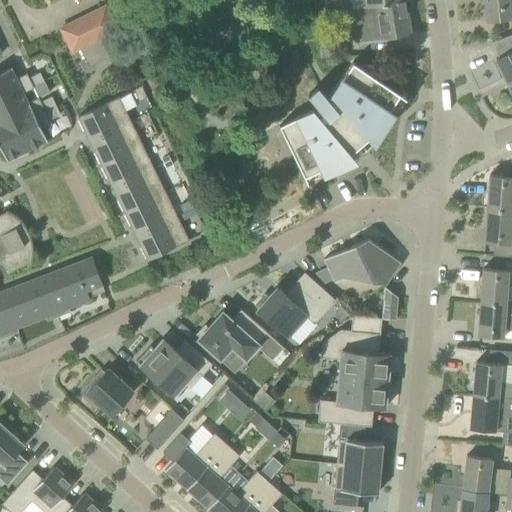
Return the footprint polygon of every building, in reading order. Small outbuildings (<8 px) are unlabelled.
[(410,35),(404,0),(365,0),(366,7),(351,9),(357,43),(382,39),(410,35)] [(511,0),(484,0),(486,21),(511,18),(511,0)] [(58,28),(65,42),(71,54),(81,49),(89,65),(109,55),(101,39),(119,30),(106,3),(58,28)] [(336,57),(335,39),(320,40),(321,58),(336,57)] [(511,51),(496,60),(507,82),(511,79),(511,51)] [(324,174),(332,171),(341,166),(339,162),(360,143),(381,126),(384,128),(373,144),(366,150),(367,151),(373,145),(395,113),(390,109),(401,94),(352,61),(343,76),(341,76),(330,93),(332,95),(328,98),(318,86),(308,95),(319,107),(315,110),(314,109),(279,126),(304,176),(302,178),(304,184),(307,183),(310,187),(324,174)] [(0,72),(0,103),(15,96),(15,97),(27,91),(26,91),(23,84),(20,77),(9,82),(3,71),(0,72)] [(141,86),(134,89),(139,101),(147,97),(141,86)] [(0,132),(38,114),(34,107),(31,101),(20,106),(15,97),(15,96),(0,103),(0,132)] [(119,97),(78,117),(148,260),(189,240),(119,97)] [(38,114),(0,132),(0,163),(3,162),(4,165),(17,159),(16,156),(40,144),(34,133),(44,128),(41,122),(38,114)] [(511,210),(511,176),(490,175),(487,209),(511,210)] [(197,214),(194,208),(181,215),(184,220),(197,214)] [(511,210),(487,209),(485,242),(511,244),(511,210)] [(89,300),(88,298),(85,290),(102,284),(91,258),(0,292),(0,263),(1,263),(6,274),(30,262),(31,262),(31,261),(32,259),(32,258),(32,256),(32,255),(33,253),(33,252),(33,250),(33,249),(33,247),(32,246),(32,244),(32,243),(32,241),(31,240),(31,238),(31,237),(30,236),(30,234),(29,233),(28,231),(28,230),(27,229),(26,228),(25,226),(24,225),(23,224),(23,223),(22,222),(20,220),(19,219),(18,218),(17,217),(16,217),(15,216),(14,215),(12,214),(11,213),(10,212),(8,212),(7,211),(6,211),(5,212),(0,214),(0,328),(14,323),(17,332),(18,331),(17,328),(47,316),(45,311),(66,303),(68,308),(89,300)] [(324,259),(335,283),(345,278),(386,283),(401,263),(368,238),(324,259)] [(511,304),(511,262),(504,262),(504,270),(483,268),(481,302),(506,304),(511,304)] [(302,289),(296,284),(286,295),(277,287),(267,298),(265,295),(257,304),(259,307),(257,310),(288,338),(307,316),(314,322),(335,299),(311,279),(302,289)] [(85,290),(88,298),(104,291),(102,284),(85,290)] [(398,296),(385,286),(382,318),(396,320),(398,296)] [(511,304),(506,304),(481,302),(478,336),(503,338),(504,330),(511,330),(511,304)] [(349,314),(340,305),(336,310),(336,317),(342,322),(349,314)] [(199,339),(220,358),(231,346),(246,358),(257,346),(259,344),(258,343),(267,333),(241,310),(232,320),(223,312),(208,328),(205,325),(197,334),(200,337),(199,339)] [(379,353),(382,318),(353,315),(351,330),(341,329),(322,342),(321,357),(341,359),(339,376),(388,381),(391,354),(379,353)] [(283,347),(267,333),(258,343),(259,344),(257,346),(272,360),(283,347)] [(175,350),(162,339),(154,348),(150,345),(136,361),(174,395),(185,383),(191,388),(203,375),(195,368),(205,358),(185,340),(175,350)] [(498,398),(500,375),(501,363),(476,362),(473,395),(498,398)] [(133,391),(108,368),(97,379),(94,377),(81,392),(95,405),(97,402),(112,415),(133,391)] [(388,381),(339,376),(337,401),(320,400),(318,422),(340,424),(365,426),(372,427),(373,407),(385,408),(388,381)] [(265,412),(275,401),(264,391),(254,402),(265,412)] [(473,395),(470,429),(495,431),(498,398),(473,395)] [(159,448),(184,420),(172,409),(145,439),(157,450),(159,448)] [(249,420),(255,426),(262,417),(256,412),(249,420)] [(18,434),(19,433),(0,416),(0,478),(8,485),(28,462),(17,452),(25,443),(14,434),(16,432),(18,434)] [(380,468),(382,444),(383,444),(383,443),(363,441),(365,426),(340,424),(339,439),(345,440),(345,441),(343,464),(380,468)] [(511,432),(503,432),(502,445),(511,445),(511,432)] [(166,471),(186,489),(186,490),(227,444),(215,433),(195,455),(187,447),(187,446),(190,443),(180,434),(163,452),(173,461),(164,471),(165,471),(166,471)] [(229,485),(229,484),(228,485),(220,477),(240,455),(227,444),(186,490),(187,490),(207,508),(207,509),(229,485)] [(488,492),(488,491),(492,458),(467,455),(463,489),(488,492)] [(259,472),(269,481),(283,466),(273,457),(259,472)] [(357,506),(359,491),(378,493),(378,492),(380,468),(343,464),(341,488),(340,488),(340,489),(334,489),(333,504),(357,506)] [(21,511),(31,501),(44,511),(47,511),(62,496),(63,497),(74,485),(53,466),(42,478),(33,469),(1,504),(10,511),(21,511)] [(207,509),(208,509),(211,511),(242,511),(270,482),(269,481),(259,472),(257,471),(237,493),(229,485),(230,485),(229,484),(229,485),(207,509)] [(265,511),(282,493),(270,482),(242,511),(265,511)] [(463,489),(459,511),(485,511),(488,492),(463,489)] [(102,511),(103,511),(83,493),(72,505),(63,497),(62,496),(47,511),(102,511)]
